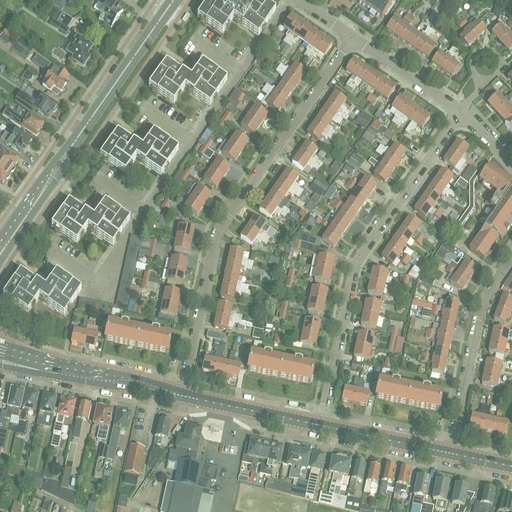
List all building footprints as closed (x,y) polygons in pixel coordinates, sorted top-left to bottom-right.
[(63,0),(50,0),(49,2),(62,10),(66,2),(63,0)] [(95,10),(100,14),(102,15),(99,19),(111,28),(115,23),(117,22),(119,20),(118,18),(123,12),(108,2),(105,0),(99,0),(94,8),(95,10)] [(267,6),(257,0),(247,0),(245,4),(243,6),(234,0),(230,5),(223,0),(209,0),(197,19),(221,36),(222,36),(223,33),(226,30),(233,20),(250,31),(255,35),(256,35),(258,37),(275,12),(267,6)] [(395,0),(394,0),(356,0),(382,18),(395,0)] [(499,6),(494,15),(499,18),(504,9),(499,6)] [(73,20),(63,13),(58,22),(68,28),(73,20)] [(386,30),(396,37),(404,26),(411,16),(408,14),(401,24),(394,19),(386,30)] [(11,15),(5,22),(13,27),(18,20),(11,15)] [(404,26),(396,37),(407,45),(414,33),(407,28),(414,19),(411,16),(404,26)] [(287,44),(301,24),(291,17),(283,28),(288,31),(285,35),(287,37),(284,42),(287,44)] [(467,29),(476,39),(486,31),(478,22),(470,29),(469,28),(467,29)] [(304,42),(311,31),(301,24),(287,44),(291,46),(294,41),(296,42),(298,39),(304,42)] [(59,30),(66,34),(68,30),(61,25),(59,30)] [(500,43),(510,34),(506,30),(505,31),(500,26),(491,34),(500,43)] [(12,41),(17,35),(8,28),(3,34),(12,41)] [(417,52),(432,31),(428,28),(424,34),(422,33),(420,37),(414,33),(407,45),(417,52)] [(467,48),(476,39),(467,29),(464,33),(465,34),(459,39),(467,48)] [(308,58),(322,38),(311,31),(304,42),(309,46),(306,50),(308,51),(304,56),(308,58)] [(435,48),(430,44),(433,40),(431,39),(435,33),(432,31),(417,52),(427,59),(435,48)] [(511,36),(510,34),(500,43),(508,52),(511,48),(511,39),(511,38),(511,37),(511,36)] [(71,56),(68,61),(75,66),(77,64),(83,69),(90,58),(84,54),(89,47),(74,36),(69,42),(73,45),(67,53),(71,56)] [(316,57),(319,53),(324,57),(332,45),(322,38),(308,58),(311,60),(315,56),(316,57)] [(442,71),(456,50),(452,48),(448,54),(447,53),(444,57),(439,53),(431,64),(442,71)] [(459,67),(454,64),(457,60),(455,59),(459,53),(456,50),(442,71),(452,78),(459,67)] [(259,56),(255,61),(262,67),(266,61),(259,56)] [(353,76),(356,79),(364,67),(354,60),(346,71),(353,76)] [(55,70),(49,66),(50,66),(47,63),(42,70),(45,72),(41,79),(46,82),(42,87),(57,97),(60,93),(61,93),(62,92),(64,92),(66,89),(65,87),(66,86),(65,85),(69,80),(55,70)] [(200,68),(196,74),(194,76),(185,70),(182,75),(168,65),(165,64),(148,88),(173,106),(175,103),(179,97),(184,90),(202,102),(207,105),(209,107),(227,82),(202,65),(200,68)] [(279,69),(298,83),(306,73),(295,65),(291,70),(287,67),(286,69),(281,66),(279,69)] [(374,74),(364,67),(356,79),(353,83),(350,88),(354,91),(357,86),(358,86),(361,82),(366,86),(374,74)] [(292,93),(298,83),(279,69),(277,72),(277,73),(282,76),(280,78),(284,80),(281,85),(292,93)] [(374,97),(377,93),(385,82),(374,74),(366,86),(373,90),(370,94),(371,95),(367,100),(370,103),(374,97)] [(254,77),(250,75),(246,80),(250,83),(254,77)] [(370,103),(374,106),(381,96),(387,100),(395,89),(385,82),(377,93),(374,97),(370,103)] [(285,103),(292,93),(281,85),(277,90),(274,87),(272,89),(267,86),(265,89),(285,103)] [(334,91),(344,98),(348,92),(344,89),(338,85),(334,91)] [(277,113),(285,103),(265,89),(263,93),(268,96),(267,98),(270,100),(267,106),(277,113)] [(236,100),(240,93),(236,90),(231,97),(236,100)] [(38,103),(31,98),(23,93),(15,103),(31,114),(34,109),(48,119),(53,113),(55,112),(57,110),(56,108),(57,106),(43,97),(38,103)] [(245,97),(240,93),(236,100),(241,103),(245,97)] [(496,114),(506,105),(510,101),(511,99),(511,93),(507,98),(506,97),(502,100),(497,95),(487,104),(496,114)] [(346,109),(342,107),(346,101),(335,94),(328,104),(347,118),(350,114),(345,111),(346,109)] [(241,104),(231,97),(228,102),(237,109),(241,104)] [(395,124),(409,105),(399,98),(392,108),(396,112),(394,116),(395,117),(392,122),(395,124)] [(345,121),(347,118),(328,104),(321,114),(332,122),(336,124),(340,118),(345,121)] [(412,122),(419,112),(409,105),(395,124),(399,127),(402,122),(404,123),(407,119),(412,122)] [(506,105),(496,114),(505,124),(511,117),(511,108),(511,110),(506,105)] [(248,117),(260,126),(267,116),(255,107),(248,117)] [(21,128),(22,126),(36,136),(44,125),(29,115),(25,121),(6,109),(2,115),(21,128)] [(222,119),(227,122),(231,115),(227,112),(222,119)] [(414,130),(417,126),(422,130),(430,119),(419,112),(412,122),(405,132),(409,135),(412,129),(414,130)] [(328,126),(332,122),(321,114),(314,124),(334,138),(336,134),(331,131),(332,129),(328,126)] [(364,114),(357,124),(364,129),(371,119),(367,117),(364,114)] [(253,136),(260,126),(248,117),(241,127),(253,136)] [(222,129),(227,122),(222,119),(217,126),(222,129)] [(331,141),(334,138),(314,124),(307,134),(318,142),(321,137),(325,139),(326,138),(331,141)] [(379,131),(371,126),(367,131),(375,137),(379,131)] [(388,130),(384,135),(390,140),(394,135),(388,130)] [(1,140),(23,155),(27,149),(28,147),(30,147),(32,145),(31,143),(32,141),(17,131),(13,138),(5,133),(1,140)] [(136,159),(152,171),(158,175),(161,177),(178,152),(153,135),(151,137),(147,143),(145,146),(136,140),(133,144),(120,135),(117,133),(100,158),(124,175),(126,173),(129,169),(136,159)] [(229,144),(241,153),(248,142),(236,134),(229,144)] [(403,137),(399,142),(409,149),(412,143),(403,137)] [(204,146),(208,149),(213,142),(209,139),(204,146)] [(234,163),(241,153),(229,144),(224,141),(217,151),(234,163)] [(474,162),(464,156),(468,149),(458,142),(450,152),(461,159),(465,162),(471,166),(474,162)] [(317,159),(313,156),(317,151),(306,143),(299,154),(319,167),(321,164),(316,161),(317,159)] [(203,156),(208,149),(204,146),(199,153),(203,156)] [(379,150),(398,164),(405,153),(395,146),(391,151),(387,148),(386,150),(381,146),(379,150)] [(18,162),(0,149),(0,166),(10,173),(11,173),(13,172),(15,169),(15,168),(15,167),(18,162)] [(391,174),(398,164),(379,150),(376,153),(385,159),(380,166),(391,174)] [(461,159),(450,152),(443,162),(454,169),(459,163),(461,159)] [(316,171),(319,167),(299,154),(292,164),(303,171),(306,166),(310,169),(311,168),(316,171)] [(353,157),(349,162),(360,169),(364,165),(353,157)] [(371,159),(369,163),(375,167),(374,169),(377,171),(373,176),(384,184),(391,174),(380,166),(371,159)] [(210,171),(223,179),(230,169),(217,161),(210,171)] [(469,207),(455,228),(458,230),(473,209),(473,183),(485,166),(482,164),(471,179),(469,183),(469,207)] [(353,175),(356,170),(348,165),(344,170),(353,175)] [(10,174),(10,173),(0,166),(0,183),(2,185),(6,180),(8,179),(10,177),(10,175),(10,174)] [(185,173),(189,176),(194,169),(190,166),(185,173)] [(483,260),(487,255),(488,255),(489,255),(491,254),(492,253),(493,252),(493,251),(494,250),(494,249),(495,248),(495,247),(495,246),(495,245),(495,244),(495,243),(498,239),(502,241),(511,226),(511,182),(489,166),(479,180),(483,183),(481,187),(496,197),(493,201),(489,198),(485,204),(493,210),(478,232),(480,234),(469,251),(483,260)] [(180,169),(175,176),(180,180),(185,173),(180,169)] [(298,186),(294,183),(298,178),(287,170),(280,181),(300,194),(302,191),(297,188),(298,186)] [(216,190),(223,179),(210,171),(203,181),(216,190)] [(435,181),(446,189),(453,178),(442,171),(435,181)] [(184,183),(189,176),(185,173),(180,180),(184,183)] [(465,175),(462,180),(468,184),(469,183),(471,179),(465,175)] [(314,185),(325,193),(329,187),(318,179),(314,185)] [(358,189),(369,197),(376,187),(365,179),(358,189)] [(464,189),(468,184),(460,179),(457,184),(464,189)] [(298,198),(300,194),(280,181),(273,191),(284,198),(287,194),(291,196),(293,195),(298,198)] [(449,191),(446,189),(435,181),(428,191),(439,198),(442,194),(447,197),(448,195),(459,203),(459,204),(466,208),(468,205),(455,196),(455,195),(454,194),(449,191)] [(314,185),(310,190),(321,198),(325,193),(314,185)] [(192,198),(204,206),(211,196),(199,187),(192,198)] [(362,208),(369,197),(358,189),(350,200),(362,208)] [(277,208),(284,198),(273,191),(266,201),(277,208)] [(432,208),(439,198),(428,191),(421,201),(432,208)] [(315,206),(320,198),(315,194),(309,202),(315,206)] [(197,216),(204,206),(192,198),(185,208),(197,216)] [(166,200),(161,208),(166,211),(170,202),(166,200)] [(362,208),(350,200),(343,210),(355,218),(361,208),(362,208)] [(280,210),(277,208),(266,201),(259,211),(270,218),(274,213),(277,215),(278,214),(284,218),(287,215),(280,210)] [(425,219),(432,208),(421,201),(414,211),(425,219)] [(307,205),(304,209),(309,213),(314,205),(309,202),(307,205)] [(71,205),(68,203),(51,228),(76,245),(78,243),(82,237),(87,229),(104,241),(110,245),(112,247),(130,222),(105,204),(103,207),(99,213),(97,216),(88,210),(85,214),(71,205)] [(155,205),(151,211),(154,213),(150,219),(158,220),(160,217),(161,218),(166,211),(161,208),(155,205)] [(280,210),(287,215),(289,211),(282,207),(280,210)] [(343,210),(336,220),(347,228),(355,218),(343,210)] [(444,217),(441,215),(435,210),(432,214),(442,220),(444,217)] [(265,232),(262,230),(265,225),(255,217),(247,228),(258,235),(268,242),(270,238),(264,234),(265,232)] [(425,239),(415,232),(420,225),(409,218),(402,228),(413,236),(416,238),(423,242),(425,239)] [(340,238),(347,228),(336,220),(329,230),(340,238)] [(177,238),(191,241),(194,229),(179,226),(177,238)] [(437,231),(447,238),(451,232),(441,226),(437,231)] [(268,242),(258,235),(247,228),(240,238),(251,245),(255,240),(258,242),(259,241),(265,245),(268,242)] [(406,245),(413,236),(402,228),(395,238),(406,245)] [(333,249),(340,238),(329,230),(327,234),(322,241),(333,249)] [(298,232),(292,240),(296,241),(302,243),(306,244),(309,236),(298,232)] [(189,253),(191,241),(177,238),(174,250),(189,253)] [(399,255),(406,245),(395,238),(388,248),(399,255)] [(140,247),(156,250),(157,242),(142,239),(141,244),(140,247)] [(440,248),(450,255),(454,249),(444,242),(440,248)] [(312,252),(311,254),(317,255),(319,248),(313,246),(306,244),(302,243),(300,248),(312,252)] [(154,258),(156,250),(140,247),(140,249),(138,255),(154,258)] [(392,266),(399,255),(388,248),(381,258),(392,266)] [(246,259),(242,258),(243,252),(231,249),(228,262),(241,264),(252,267),(253,263),(245,261),(246,259)] [(404,254),(400,261),(406,265),(411,259),(404,254)] [(317,268),(331,271),(334,259),(319,256),(317,268)] [(170,270),(184,273),(187,261),(172,258),(170,270)] [(270,258),(268,264),(278,266),(280,260),(270,258)] [(456,267),(451,263),(448,266),(458,273),(469,281),(477,270),(461,259),(456,267)] [(252,267),(241,264),(228,262),(225,274),(238,276),(240,270),(243,271),(244,269),(257,272),(258,268),(252,267)] [(469,281),(458,273),(448,266),(446,270),(456,276),(450,284),(461,292),(469,281)] [(416,267),(412,272),(420,277),(423,272),(416,267)] [(329,283),(331,271),(317,268),(314,280),(329,283)] [(370,281),(385,285),(388,272),(373,269),(370,281)] [(182,285),(184,273),(170,270),(167,282),(182,285)] [(48,286),(39,279),(36,284),(22,275),(20,273),(2,298),(27,315),(29,312),(38,299),(56,311),(61,315),(64,316),(81,292),(56,274),(54,277),(50,283),(48,286)] [(237,282),(238,276),(225,274),(223,285),(236,288),(247,291),(255,292),(256,288),(240,285),(241,283),(237,282)] [(511,274),(503,287),(510,292),(511,289),(511,274)] [(433,280),(423,276),(420,282),(430,286),(433,280)] [(382,297),(385,285),(370,281),(368,294),(382,297)] [(247,291),(236,288),(223,285),(220,298),(233,300),(234,294),(238,295),(238,293),(246,295),(247,291)] [(310,300),(325,303),(327,291),(312,288),(310,300)] [(163,302),(178,305),(180,293),(165,290),(163,302)] [(498,309),(511,314),(511,310),(511,309),(511,305),(511,300),(503,297),(498,309)] [(322,315),(325,303),(310,300),(307,312),(322,315)] [(363,313),(378,317),(381,304),(366,301),(363,313)] [(443,313),(456,316),(458,303),(447,301),(445,308),(444,308),(443,313)] [(126,312),(128,304),(116,302),(115,306),(115,310),(126,312)] [(175,317),(178,305),(163,302),(160,314),(175,317)] [(234,313),(231,313),(232,306),(219,304),(216,316),(229,319),(241,321),(241,317),(234,315),(234,313)] [(115,310),(115,306),(107,305),(105,316),(110,317),(112,310),(112,309),(115,310)] [(509,318),(511,314),(498,309),(493,321),(504,325),(507,318),(509,318)] [(112,310),(110,319),(117,321),(119,311),(112,310)] [(431,312),(424,310),(422,318),(429,320),(431,312)] [(375,329),(378,317),(363,313),(361,326),(375,329)] [(453,327),(456,316),(443,313),(442,317),(443,318),(442,325),(453,327)] [(227,331),(228,325),(231,325),(233,326),(233,324),(238,325),(237,329),(245,331),(246,326),(251,327),(252,323),(241,321),(229,319),(216,316),(214,328),(227,331)] [(303,332),(318,335),(320,323),(306,320),(303,332)] [(391,336),(397,337),(401,338),(404,324),(394,322),(391,336)] [(87,328),(88,324),(84,323),(83,328),(81,327),(80,332),(74,331),(71,343),(83,346),(86,333),(87,328)] [(136,347),(140,330),(128,328),(129,325),(121,324),(121,326),(109,324),(105,341),(136,347)] [(439,332),(438,336),(451,339),(453,327),(442,325),(440,332),(439,332)] [(491,341),(506,344),(507,337),(511,338),(511,332),(509,332),(494,328),(491,341)] [(261,331),(252,329),(250,339),(259,341),(261,331)] [(140,330),(136,347),(167,354),(171,337),(159,334),(159,332),(152,330),(151,333),(140,330)] [(315,347),(318,335),(303,332),(300,344),(315,347)] [(98,336),(86,333),(83,346),(95,349),(98,336)] [(356,345),(371,349),(374,336),(359,333),(356,345)] [(438,341),(437,348),(448,351),(451,339),(438,336),(436,341),(438,341)] [(390,344),(388,353),(401,355),(404,340),(397,338),(395,345),(390,344)] [(254,341),(252,351),(260,353),(262,343),(254,341)] [(506,344),(491,341),(489,353),(496,354),(495,358),(502,360),(503,356),(506,344)] [(369,361),(371,349),(356,345),(354,358),(369,361)] [(445,363),(448,351),(437,348),(435,356),(433,355),(432,360),(445,363)] [(217,361),(219,350),(215,350),(214,355),(212,355),(211,360),(204,358),(202,371),(214,374),(217,361)] [(229,364),(222,362),(223,357),(222,357),(223,351),(219,350),(217,361),(214,374),(226,377),(229,364)] [(241,366),(234,365),(235,360),(233,360),(235,354),(231,353),(229,364),(226,377),(238,379),(241,366)] [(279,378),(283,361),(271,358),(272,356),(264,354),(264,357),(251,354),(248,371),(279,378)] [(484,373),(499,376),(502,364),(502,360),(495,358),(494,362),(487,361),(484,373)] [(443,375),(445,363),(432,360),(431,365),(433,365),(431,372),(443,375)] [(279,378),(310,384),(314,367),(302,365),(302,362),(295,361),(294,363),(283,361),(279,378)] [(353,362),(351,368),(361,371),(363,365),(353,362)] [(372,379),(378,380),(380,369),(374,367),(372,379)] [(382,369),(380,378),(387,380),(390,370),(382,369)] [(498,383),(499,376),(484,373),(482,385),(496,388),(504,389),(505,384),(498,383)] [(357,391),(359,380),(355,379),(354,385),(352,385),(351,390),(344,388),(342,401),(354,404),(357,391)] [(369,394),(362,392),(363,387),(361,387),(363,381),(359,380),(357,391),(354,404),(366,407),(369,394)] [(407,405),(410,388),(399,386),(399,383),(392,382),(392,384),(379,381),(376,398),(407,405)] [(23,392),(21,392),(21,390),(20,389),(16,388),(15,389),(14,390),(12,390),(5,419),(10,420),(11,416),(18,418),(23,392)] [(410,388),(407,405),(438,412),(441,395),(429,392),(430,390),(422,388),(422,390),(410,388)] [(35,411),(38,396),(38,395),(38,394),(31,393),(31,394),(26,393),(23,409),(22,408),(19,421),(25,422),(28,410),(35,411)] [(52,415),(56,399),(55,399),(56,398),(49,396),(48,398),(44,397),(40,412),(39,412),(37,425),(43,426),(45,414),(52,415)] [(68,401),(68,402),(62,401),(60,410),(58,410),(51,446),(58,448),(64,417),(71,419),(74,403),(73,403),(73,402),(68,401)] [(88,421),(90,407),(91,405),(84,404),(83,405),(79,404),(73,435),(72,435),(72,438),(78,439),(82,420),(88,421)] [(481,431),(486,407),(482,406),(481,412),(479,412),(477,417),(471,416),(469,428),(481,431)] [(108,428),(112,411),(105,410),(105,408),(98,407),(98,408),(97,408),(94,425),(100,426),(97,439),(105,440),(108,428)] [(493,434),(495,421),(489,419),(491,414),(489,414),(490,408),(486,407),(481,431),(493,434)] [(127,431),(131,415),(118,413),(116,423),(114,422),(109,448),(106,459),(114,461),(120,429),(127,431)] [(18,427),(27,429),(28,423),(25,422),(19,421),(18,427)] [(155,437),(153,447),(156,447),(156,445),(160,446),(162,439),(168,440),(170,432),(168,432),(170,424),(159,421),(155,437)] [(495,421),(493,434),(505,436),(508,423),(495,421)] [(196,451),(200,430),(187,428),(185,440),(179,438),(176,453),(171,451),(169,461),(176,462),(177,458),(195,462),(197,452),(196,451)] [(0,449),(0,450),(4,451),(8,432),(0,430),(0,449)] [(258,459),(262,443),(251,441),(248,457),(243,456),(242,463),(251,465),(249,472),(255,473),(258,459)] [(70,481),(77,445),(70,443),(63,479),(70,481)] [(265,475),(271,446),(262,443),(258,459),(263,460),(260,474),(265,475)] [(109,448),(102,446),(100,458),(106,459),(109,448)] [(131,446),(125,472),(139,475),(144,449),(131,446)] [(278,464),(281,448),(271,446),(265,475),(271,476),(273,463),(278,464)] [(300,452),(290,450),(287,465),(293,466),(290,478),(294,479),(300,452)] [(294,479),(299,480),(301,468),(307,469),(310,454),(300,452),(294,479)] [(150,454),(147,466),(153,470),(161,458),(156,455),(150,454)] [(321,471),(324,457),(314,455),(308,483),(306,490),(304,500),(313,502),(315,491),(313,484),(316,470),(321,471)] [(336,487),(341,461),(332,458),(329,473),(333,474),(329,494),(321,492),(318,503),(331,507),(336,487)] [(98,459),(94,478),(97,479),(101,480),(105,460),(98,459)] [(202,468),(202,465),(179,461),(174,484),(167,482),(160,511),(210,511),(214,495),(209,494),(211,481),(216,482),(219,468),(208,466),(207,470),(202,468)] [(347,477),(350,462),(341,461),(336,487),(331,507),(344,510),(347,498),(339,496),(343,476),(347,477)] [(362,481),(365,466),(354,463),(349,489),(354,491),(356,479),(362,481)] [(10,465),(8,475),(24,483),(27,469),(10,465)] [(375,467),(374,468),(369,466),(364,493),(369,494),(372,483),(377,484),(380,469),(379,469),(378,467),(375,467)] [(396,468),(395,468),(395,467),(391,466),(391,467),(385,466),(379,495),(384,496),(387,482),(393,483),(396,468)] [(407,486),(411,471),(400,469),(394,495),(400,496),(401,491),(406,492),(407,486)] [(125,477),(124,484),(136,486),(138,479),(125,477)] [(423,504),(424,498),(426,498),(430,479),(418,477),(414,496),(412,505),(421,507),(420,511),(426,511),(428,505),(423,504)] [(277,493),(280,482),(273,480),(272,485),(266,483),(265,490),(277,493)] [(58,500),(61,484),(45,481),(44,484),(43,483),(41,492),(58,500)] [(447,503),(445,503),(449,483),(437,481),(433,500),(437,501),(435,509),(445,511),(447,503)] [(280,482),(277,493),(291,496),(293,486),(293,484),(289,483),(286,483),(280,482)] [(61,484),(58,500),(74,508),(78,492),(68,490),(69,486),(61,484)] [(464,511),(470,504),(465,502),(468,488),(456,485),(452,504),(459,506),(457,511),(456,511),(464,511)] [(304,500),(306,490),(297,487),(293,486),(291,496),(304,500)] [(490,511),(495,491),(484,488),(480,503),(475,502),(473,511),(490,511)] [(128,497),(120,495),(117,507),(125,509),(128,497)] [(511,511),(511,498),(502,496),(499,511),(497,511),(511,511)] [(351,511),(359,511),(360,506),(361,501),(347,498),(344,510),(351,511)] [(92,511),(95,503),(88,502),(86,511),(92,511)]
